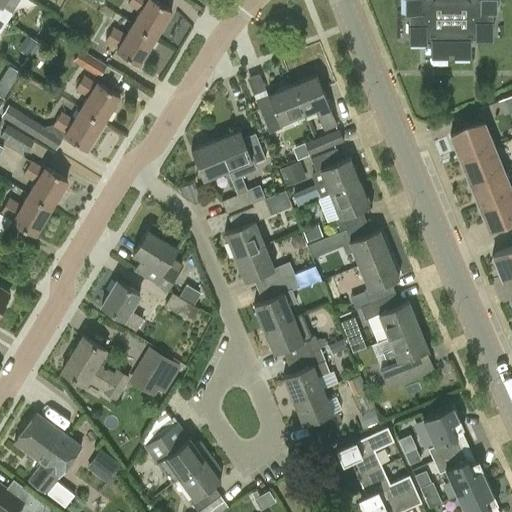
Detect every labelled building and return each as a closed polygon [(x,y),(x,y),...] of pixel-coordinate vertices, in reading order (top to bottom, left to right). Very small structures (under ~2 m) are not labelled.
[(18,0),(0,0),(0,19),(5,23),(11,14),(11,12),(18,0)] [(164,26),(162,25),(170,11),(152,0),(130,0),(128,4),(140,11),(132,24),(154,38),(156,34),(159,35),(164,26)] [(407,0),(408,31),(430,31),(430,45),(470,44),(470,31),(492,31),(492,0),(407,0)] [(154,38),(132,24),(125,35),(113,28),(105,40),(117,48),(116,51),(138,64),(146,50),(149,51),(154,43),(152,41),(154,38)] [(72,61),(115,85),(122,74),(107,65),(114,53),(96,43),(95,45),(85,39),(72,61)] [(337,126),(327,102),(314,72),(290,83),(302,113),(315,107),(324,131),(337,126)] [(83,77),(75,89),(87,96),(80,109),(102,123),(104,119),(106,120),(112,111),(110,109),(118,95),(96,82),(95,84),(83,77)] [(302,113),(290,83),(266,92),(269,101),(258,106),(268,132),(282,126),(280,122),(302,113)] [(0,116),(37,138),(44,125),(8,104),(0,116)] [(60,113),(54,124),(66,131),(63,136),(85,150),(94,136),(96,136),(102,128),(100,126),(102,123),(80,109),(73,121),(60,113)] [(461,159),(495,146),(485,121),(451,134),(461,159)] [(0,134),(0,136),(27,152),(34,141),(6,124),(0,134)] [(266,158),(265,156),(254,131),(242,136),(239,128),(213,138),(226,168),(250,158),(253,163),(266,158)] [(304,143),(309,155),(344,141),(339,129),(304,143)] [(226,168),(213,138),(189,148),(201,178),(226,168)] [(504,169),(495,146),(461,159),(470,182),(504,169)] [(310,158),(316,171),(310,173),(319,197),(360,180),(350,155),(340,158),(336,148),(310,158)] [(282,167),(288,183),(305,177),(299,160),(282,167)] [(59,197),(57,195),(66,181),(44,167),(42,170),(30,163),(22,176),(33,183),(27,194),(50,207),(51,205),(54,206),(59,197)] [(511,192),(511,188),(504,169),(470,182),(480,206),(511,192)] [(237,195),(248,190),(241,173),(230,178),(237,194),(237,195)] [(370,204),(360,180),(319,197),(320,198),(330,194),(339,215),(334,217),(340,230),(365,219),(361,208),(370,204)] [(237,195),(237,194),(221,200),(226,213),(252,202),(252,201),(248,190),(237,195)] [(252,202),(253,206),(229,216),(233,227),(224,230),(234,255),(263,243),(254,220),(258,218),(259,219),(270,214),(291,206),(285,190),(264,198),(263,197),(252,201),(252,202)] [(511,221),(511,192),(480,206),(490,230),(511,221)] [(50,207),(27,194),(19,207),(7,200),(0,210),(0,212),(12,219),(10,222),(32,236),(41,221),(43,222),(49,213),(47,211),(50,207)] [(340,230),(307,244),(313,257),(342,245),(346,253),(353,250),(358,264),(389,251),(379,227),(370,231),(365,219),(340,230)] [(151,222),(147,230),(146,229),(132,253),(141,259),(134,271),(155,283),(166,291),(178,272),(183,264),(171,256),(176,247),(164,240),(168,232),(151,222)] [(305,228),(309,241),(324,236),(320,223),(305,228)] [(263,243),(234,255),(245,279),(253,276),(258,288),(293,272),(289,261),(274,267),(263,243)] [(511,246),(493,254),(503,280),(511,276),(511,246)] [(389,251),(358,264),(368,288),(363,290),(368,302),(394,291),(389,279),(399,275),(389,251)] [(293,272),(258,288),(262,297),(253,301),(264,327),(294,315),(289,304),(296,301),(292,290),(299,287),(293,272)] [(101,306),(123,319),(121,322),(135,330),(143,319),(129,310),(139,293),(117,280),(101,306)] [(183,294),(198,301),(203,290),(188,283),(183,294)] [(368,302),(369,302),(360,306),(365,318),(378,313),(387,336),(418,323),(408,298),(399,302),(394,291),(368,302)] [(201,309),(172,292),(164,305),(193,322),(201,309)] [(301,312),(294,315),(264,327),(274,351),(282,348),(287,359),(318,346),(319,347),(326,344),(324,340),(319,338),(316,339),(314,335),(310,336),(301,312)] [(387,336),(392,348),(383,352),(388,365),(379,368),(387,388),(427,372),(419,352),(428,348),(418,323),(387,336)] [(84,385),(87,380),(105,391),(104,393),(115,400),(129,377),(118,370),(114,376),(101,368),(110,353),(83,336),(61,371),(84,385)] [(148,345),(127,381),(153,396),(157,389),(165,394),(182,365),(148,345)] [(318,346),(287,359),(291,370),(282,373),(293,399),(323,387),(318,376),(329,371),(319,347),(318,346)] [(347,380),(353,395),(359,394),(367,410),(375,407),(368,389),(367,390),(361,375),(347,380)] [(323,387),(293,399),(303,423),(312,420),(323,445),(328,443),(322,430),(342,422),(337,411),(341,409),(336,396),(328,400),(323,387)] [(433,460),(461,447),(454,430),(463,426),(453,404),(422,418),(434,444),(427,447),(433,460)] [(154,420),(163,432),(143,446),(171,483),(210,455),(200,440),(195,444),(189,437),(177,422),(174,424),(162,408),(154,420)] [(42,459),(65,433),(35,410),(14,438),(42,459)] [(358,476),(382,465),(374,448),(393,440),(387,425),(336,448),(342,463),(350,460),(358,476)] [(65,433),(42,459),(28,477),(45,490),(80,444),(65,433)] [(107,465),(102,472),(110,478),(123,463),(104,447),(96,457),(107,465)] [(404,453),(410,465),(421,460),(415,447),(404,453)] [(469,463),(461,447),(433,460),(438,472),(445,469),(456,494),(487,480),(478,459),(469,463)] [(210,455),(171,483),(171,484),(180,477),(195,498),(195,499),(191,502),(197,511),(219,511),(222,510),(228,506),(221,496),(213,485),(221,479),(215,472),(220,469),(210,455)] [(390,482),(382,465),(358,476),(365,493),(358,497),(364,511),(415,487),(409,473),(390,482)] [(414,475),(420,487),(431,483),(426,470),(414,475)] [(34,511),(42,501),(13,479),(7,487),(0,482),(0,511),(34,511)] [(497,503),(487,480),(456,494),(463,511),(490,511),(488,507),(497,503)] [(415,487),(364,511),(403,511),(402,510),(422,501),(415,487)] [(269,490),(254,498),(261,510),(275,501),(269,490)]
